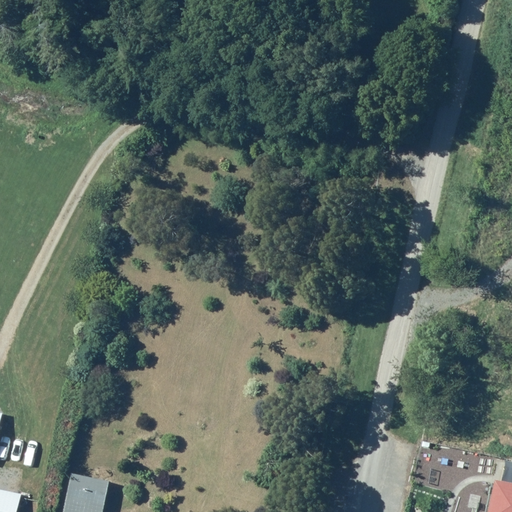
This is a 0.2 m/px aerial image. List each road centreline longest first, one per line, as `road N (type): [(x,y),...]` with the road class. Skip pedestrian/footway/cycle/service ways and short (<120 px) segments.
road 1 (unknown): [(446,155),(151,124),(107,171),(0,356)]
road 2 (unclassified): [(362,511),(426,215),(470,87),(483,0)]
